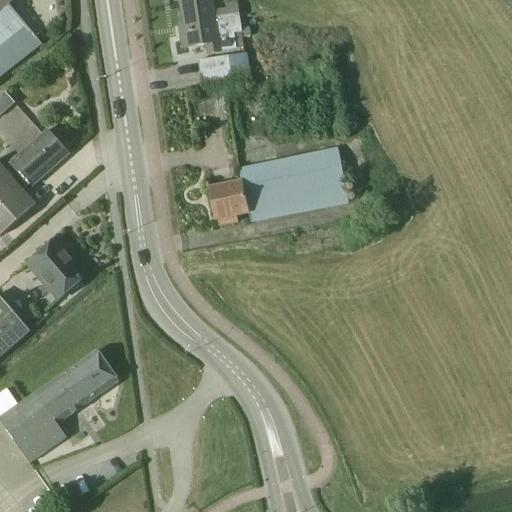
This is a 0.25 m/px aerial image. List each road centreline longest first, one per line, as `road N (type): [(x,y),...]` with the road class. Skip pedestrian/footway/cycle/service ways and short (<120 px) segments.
road 1 (tertiary): [(310,511),(267,391),(186,315),(141,239)]
road 2 (tertiary): [(141,239),(135,256),(153,312),(227,376),(252,411),(276,511)]
road 3 (tertiary): [(141,239),(104,0)]
